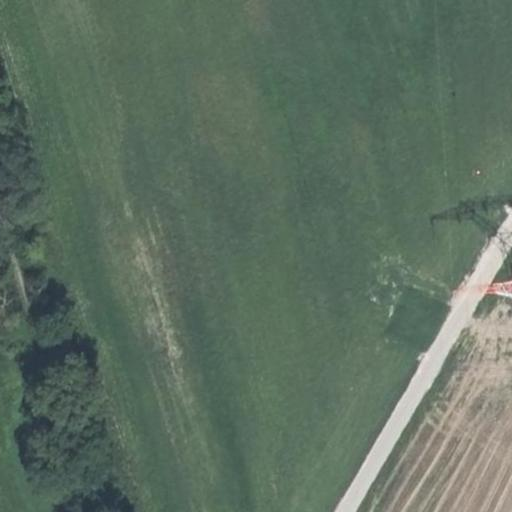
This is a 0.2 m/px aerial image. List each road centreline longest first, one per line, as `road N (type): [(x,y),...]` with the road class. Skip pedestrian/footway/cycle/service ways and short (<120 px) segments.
road 1 (track): [(0,213),(90,511)]
road 2 (track): [(511,245),(351,511)]
